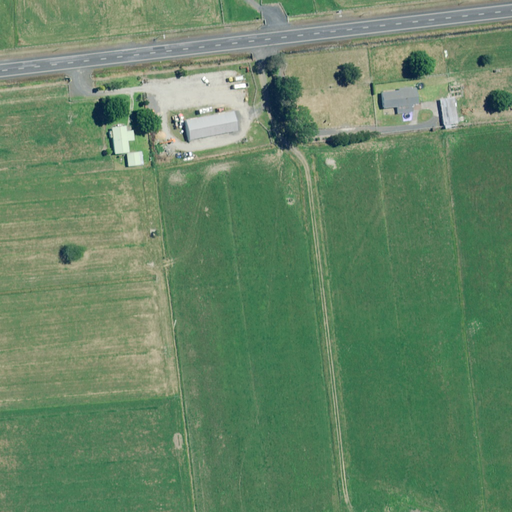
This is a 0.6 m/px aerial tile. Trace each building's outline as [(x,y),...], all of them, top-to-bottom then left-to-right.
[(416,104),(414,88),(397,90),(397,91),(380,93),(382,108),(396,107),(397,114),(412,112),(411,105),(416,104)] [(456,123),(452,98),(439,100),(443,128),(449,128),(449,124),(456,123)] [(235,131),(232,111),(184,121),(188,140),(235,131)] [(125,132),(124,126),(110,128),(113,154),(127,152),(126,141),(133,140),(132,131),(125,132)] [(142,165),(141,152),(125,154),(127,166),(142,165)]
